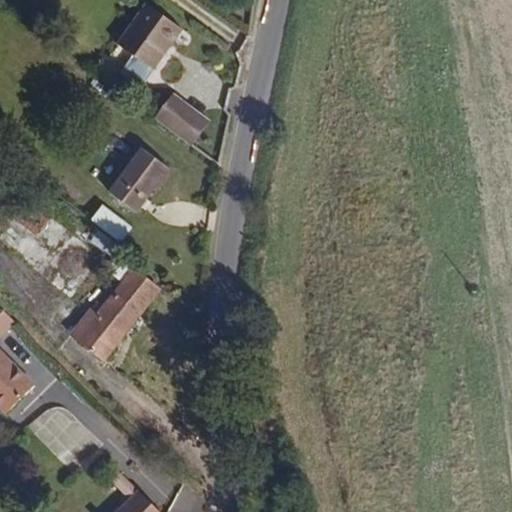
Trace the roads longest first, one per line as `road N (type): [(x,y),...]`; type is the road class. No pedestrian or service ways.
road 1 (unclassified): [(277,0),(228,251),(221,399),(234,511)]
road 2 (unknown): [(231,485),(135,467),(14,352)]
